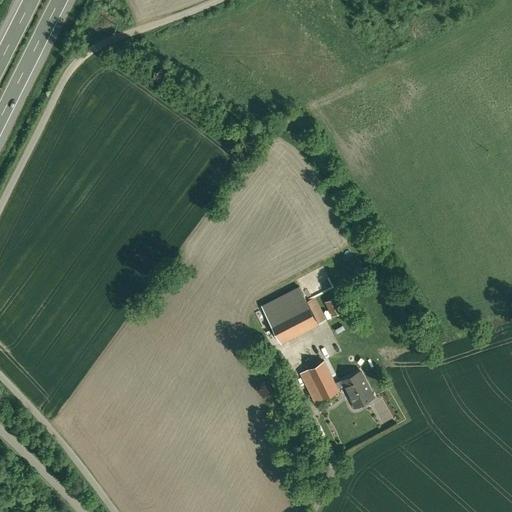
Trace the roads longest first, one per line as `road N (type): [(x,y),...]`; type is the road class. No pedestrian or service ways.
road 1 (unclassified): [(0,203),(81,51),(220,0)]
road 2 (unclassified): [(116,511),(51,421),(0,368)]
road 3 (motorway): [(0,126),(64,0)]
road 4 (unclassified): [(83,511),(0,424)]
